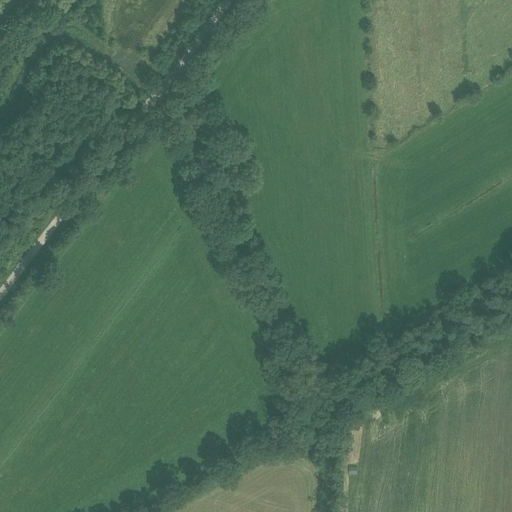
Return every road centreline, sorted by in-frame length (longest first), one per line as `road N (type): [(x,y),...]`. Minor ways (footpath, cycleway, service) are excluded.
road 1 (track): [(163,85),(0,296)]
road 2 (track): [(163,85),(69,22),(33,38),(0,96)]
